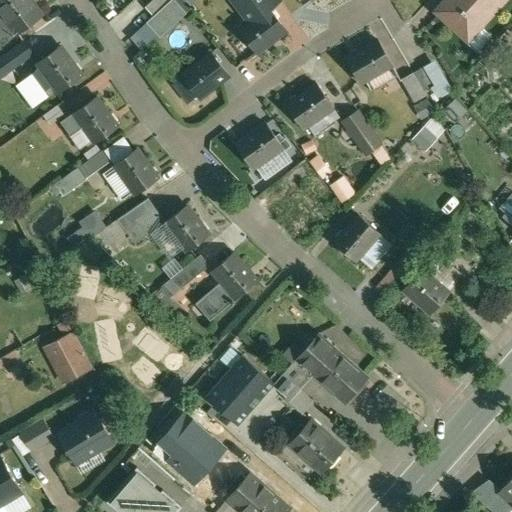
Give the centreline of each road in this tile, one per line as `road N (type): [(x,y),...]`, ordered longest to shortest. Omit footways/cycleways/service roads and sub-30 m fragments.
road 1 (residential): [(185,147),(318,283),(472,421)]
road 2 (residential): [(185,147),(373,0)]
road 3 (residential): [(76,0),(185,147)]
road 4 (secondary): [(472,421),(391,511)]
